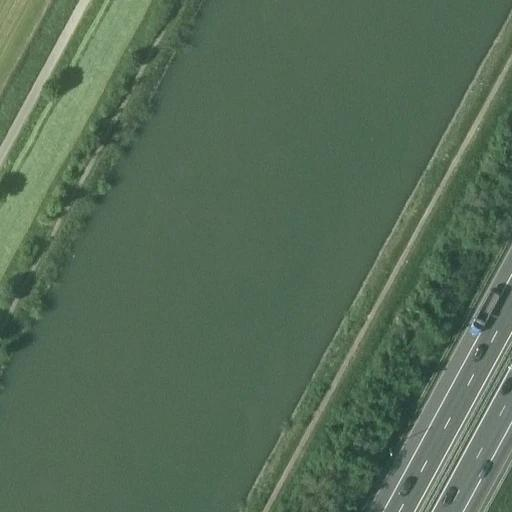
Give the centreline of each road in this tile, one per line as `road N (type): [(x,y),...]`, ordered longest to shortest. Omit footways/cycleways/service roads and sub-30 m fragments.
road 1 (motorway): [(511,291),(392,511)]
road 2 (unclassified): [(0,162),(89,0)]
